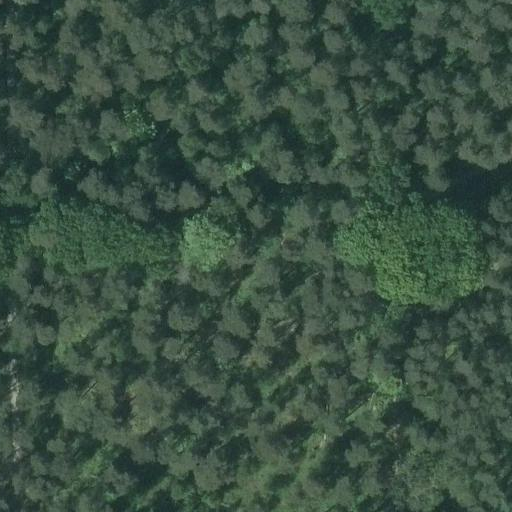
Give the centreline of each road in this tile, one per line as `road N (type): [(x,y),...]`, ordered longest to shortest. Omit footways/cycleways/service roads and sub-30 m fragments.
road 1 (track): [(0,217),(389,218)]
road 2 (track): [(390,204),(394,511)]
